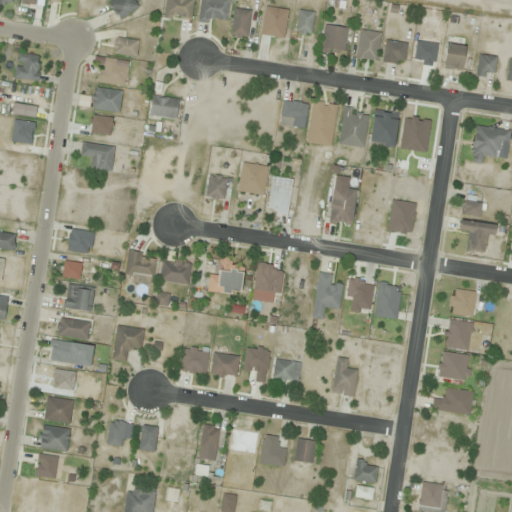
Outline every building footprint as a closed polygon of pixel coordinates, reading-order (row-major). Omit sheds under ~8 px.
[(138,7),(133,0),(112,0),(108,4),(119,20),(138,7)] [(165,0),(164,17),(190,20),(192,0),(165,0)] [(198,0),(198,23),(227,23),(226,0),(198,0)] [(283,37),(286,9),(264,7),(261,35),(283,37)] [(247,37),(250,10),(233,9),(230,35),(247,37)] [(296,36),(311,36),(311,11),(296,11),(296,36)] [(342,55),(346,28),(324,25),(320,51),(342,55)] [(357,59),(378,60),(379,31),(358,31),(357,59)] [(112,54),(136,57),(138,40),(114,37),(112,54)] [(403,65),(407,43),(385,39),(381,62),(403,65)] [(461,71),(464,45),(445,43),(442,69),(461,71)] [(36,82),(41,57),(18,52),(13,77),(36,82)] [(475,77),(493,78),(495,56),(477,54),(475,77)] [(123,58),(99,62),(103,86),(127,82),(123,58)] [(118,112),(121,91),(93,87),(90,107),(118,112)] [(149,116),(175,119),(177,99),(151,96),(149,116)] [(307,103),(283,98),(278,124),(303,129),(307,103)] [(306,143),(330,146),(336,105),(311,101),(306,143)] [(337,144),(362,148),(368,110),(343,107),(337,144)] [(368,144),(393,147),(397,113),(373,109),(368,144)] [(495,157),(496,146),(507,147),(509,130),(473,126),(470,162),(482,163),(483,156),(495,157)] [(80,156),(90,157),(88,169),(110,171),(113,147),(81,143),(80,156)] [(262,195),(267,168),(242,162),(236,190),(262,195)] [(205,198),(223,200),(226,177),(207,174),(205,198)] [(287,212),(287,185),(269,185),(269,212),(287,212)] [(326,222),(350,226),(356,191),(332,187),(326,222)] [(481,203),(465,199),(462,214),(478,217),(481,203)] [(490,224),(459,221),(458,230),(467,231),(464,250),(486,253),(490,224)] [(0,249),(12,250),(14,234),(0,232),(0,249)] [(155,255),(127,251),(122,281),(150,284),(155,255)] [(79,280),(80,262),(63,261),(61,278),(79,280)] [(159,282),(187,285),(190,264),(161,261),(159,282)] [(240,294),(241,270),(227,269),(228,261),(219,261),(218,275),(208,274),(207,293),(240,294)] [(254,292),(280,292),(280,265),(254,265),(254,292)] [(323,309),(338,311),(342,286),(333,284),(334,274),(317,272),(311,317),(321,319),(323,309)] [(365,300),(368,280),(348,277),(344,296),(365,300)] [(373,316),(396,319),(399,286),(376,283),(373,316)] [(63,307),(88,313),(93,290),(67,284),(63,307)] [(471,318),(474,292),(450,289),(446,314),(471,318)] [(89,323),(58,317),(55,335),(85,341),(89,323)] [(467,350),(470,322),(445,320),(443,348),(467,350)] [(142,330),(116,325),(110,358),(128,361),(130,350),(138,352),(142,330)] [(47,359),(88,366),(92,346),(50,339),(47,359)] [(207,350),(182,347),(179,372),(204,375),(207,350)] [(436,376),(466,381),(470,356),(440,352),(436,376)] [(235,379),(237,356),(212,353),(209,376),(235,379)] [(270,379),(296,384),(300,363),(274,358),(270,379)] [(330,393),(352,397),(356,371),(344,369),(346,359),(336,358),(330,393)] [(74,372),(53,369),(50,388),(72,390),(74,372)] [(467,415),(471,392),(444,388),(442,399),(432,398),(430,409),(467,415)] [(69,423),(71,400),(45,398),(43,420),(69,423)] [(120,447),(123,421),(109,419),(105,445),(120,447)] [(69,430),(41,425),(37,447),(65,452),(69,430)] [(157,427),(141,425),(138,450),(153,452),(157,427)] [(216,454),(217,426),(200,425),(198,453),(216,454)] [(282,466),(284,448),(275,447),(276,437),(261,436),(258,464),(282,466)] [(312,463),(313,441),(295,440),(294,462),(312,463)] [(352,480),(374,484),(377,464),(355,461),(352,480)] [(37,478),(68,481),(69,469),(39,465),(37,478)] [(415,510),(424,511),(442,511),(448,487),(420,482),(415,510)] [(354,498),(371,500),(372,489),(355,487),(354,498)] [(150,511),(154,493),(126,488),(122,511),(150,511)]
